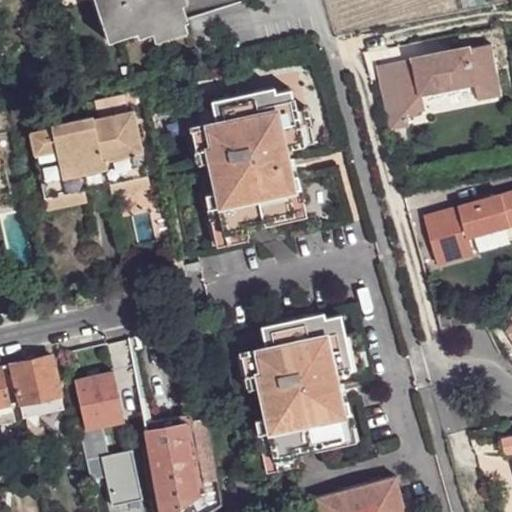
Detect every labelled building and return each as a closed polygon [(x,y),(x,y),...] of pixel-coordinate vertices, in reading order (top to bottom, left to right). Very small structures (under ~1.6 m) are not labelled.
[(89,0),(102,41),(139,29),(140,34),(187,20),(180,0),(89,0)] [(495,46),(411,63),(413,75),(399,79),(407,117),(429,112),(426,96),(479,86),(483,102),(506,97),(495,46)] [(413,75),(411,63),(381,69),(393,132),(409,128),(407,117),(399,79),(413,75)] [(304,144),(296,111),(292,91),(277,94),(276,89),(215,103),(220,122),(207,125),(212,148),(208,149),(211,163),(218,194),(209,196),(212,210),(221,207),(228,236),(246,232),(245,226),(264,222),(296,214),(291,193),(304,190),(301,177),(296,178),(289,148),(304,144)] [(306,109),(296,111),(304,144),(314,142),(306,109)] [(29,133),(44,199),(84,190),(109,184),(147,175),(132,110),(92,119),(91,116),(50,126),(50,129),(29,133)] [(203,165),(211,163),(208,149),(212,148),(207,125),(195,128),(203,165)] [(0,187),(9,186),(3,158),(0,157),(0,187)] [(150,186),(147,175),(109,184),(112,195),(150,186)] [(112,195),(109,184),(84,190),(87,201),(112,195)] [(84,190),(44,199),(47,210),(87,201),(84,190)] [(310,217),(304,190),(291,193),(296,214),(264,222),(266,228),(310,217)] [(511,190),(426,217),(440,265),(476,254),(470,237),(511,224),(511,190)] [(248,242),(246,232),(228,236),(221,207),(212,210),(221,249),(248,242)] [(202,263),(185,266),(187,274),(187,275),(204,272),(202,263)] [(448,310),(437,313),(442,333),(453,327),(448,310)] [(511,311),(499,319),(511,342),(511,311)] [(293,451),(312,447),(344,440),(340,419),(352,415),(349,402),(344,403),(338,373),(353,370),(346,336),(341,316),(326,319),(325,315),(264,328),(269,347),(256,350),(261,372),(256,373),(259,388),(266,418),(257,420),(260,434),(269,432),(276,461),(294,457),(293,451)] [(194,326),(196,339),(218,334),(215,321),(194,326)] [(355,334),(346,336),(353,370),(362,368),(355,334)] [(251,390),(259,388),(256,373),(261,372),(256,350),(243,353),(251,390)] [(52,355),(11,364),(14,376),(24,418),(43,414),(65,409),(52,355)] [(14,376),(11,364),(2,366),(6,379),(14,376)] [(0,366),(0,408),(13,405),(6,379),(2,366),(0,366)] [(113,372),(74,379),(85,429),(79,430),(90,481),(106,478),(112,506),(142,500),(131,450),(108,455),(102,425),(124,420),(113,372)] [(0,424),(15,420),(13,405),(0,408),(0,424)] [(29,436),(40,481),(58,476),(43,414),(24,418),(29,436)] [(344,440),(312,447),(313,453),(358,443),(352,415),(340,419),(344,440)] [(204,418),(185,422),(199,497),(215,485),(204,418)] [(153,428),(145,430),(160,511),(173,511),(199,497),(185,422),(153,428)] [(296,467),(294,457),(276,461),(269,432),(260,434),(269,474),(296,467)] [(313,497),(317,511),(402,511),(393,475),(313,497)] [(210,511),(221,505),(215,485),(199,497),(173,511),(210,511)]
